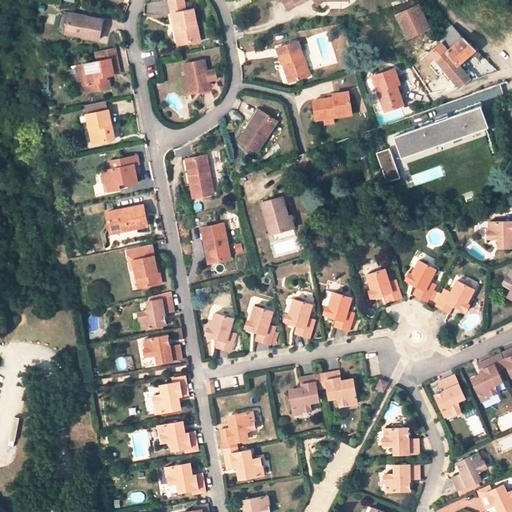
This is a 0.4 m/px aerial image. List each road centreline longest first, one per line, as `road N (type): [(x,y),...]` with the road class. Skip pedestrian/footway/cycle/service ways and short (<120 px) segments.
road 1 (residential): [(197,375),(153,141)]
road 2 (residential): [(197,375),(382,343),(400,369),(413,373)]
road 3 (residential): [(420,511),(439,461),(413,373)]
road 4 (residential): [(153,141),(131,29),(138,0)]
road 5 (residential): [(221,511),(197,375)]
road 6 (unknown): [(228,39),(350,6)]
